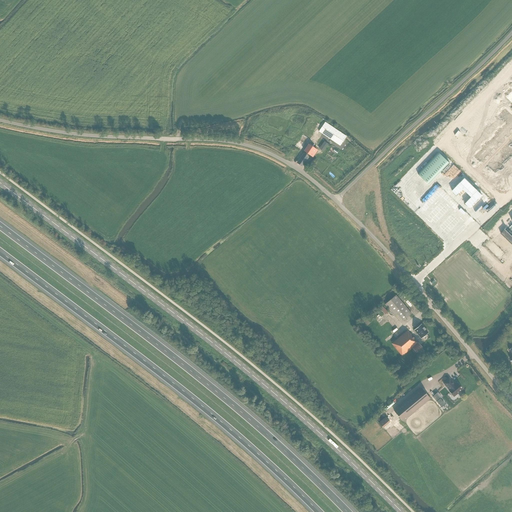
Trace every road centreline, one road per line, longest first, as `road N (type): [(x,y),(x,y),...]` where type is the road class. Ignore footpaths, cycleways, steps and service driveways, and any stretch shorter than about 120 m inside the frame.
road 1 (tertiary): [(401,511),(253,375),(0,183)]
road 2 (motorway): [(345,511),(238,410),(0,227)]
road 3 (motorway): [(0,253),(150,366),(316,511)]
road 4 (unclassified): [(336,200),(247,145),(79,135),(0,120)]
road 5 (unclassified): [(511,403),(336,200)]
road 6 (unclassified): [(336,200),(511,31)]
road 7 (track): [(0,282),(93,353),(83,434),(70,441)]
